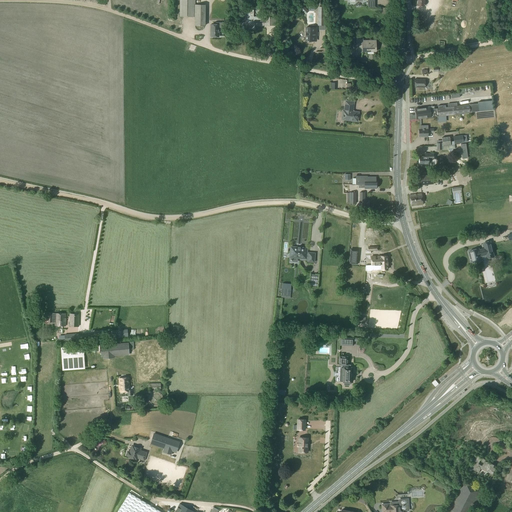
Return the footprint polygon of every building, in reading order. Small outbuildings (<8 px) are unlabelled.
[(179,0),(180,17),(195,17),(195,26),(198,26),(205,26),(205,6),(195,6),(195,0),(179,0)] [(444,7),(444,4),(431,3),(431,12),(440,12),(441,7),(444,7)] [(245,10),(245,23),(246,23),(246,29),(254,29),(254,24),(265,24),(265,26),(269,26),(269,18),(253,17),(253,10),(245,10)] [(211,24),(210,30),(211,30),(211,37),(219,37),(219,31),(223,31),(224,23),(216,23),(216,25),(211,24)] [(306,28),(306,41),(308,41),(308,42),(309,43),(311,43),(312,42),(312,41),(314,41),(314,37),(316,37),(316,29),(306,28)] [(362,39),(356,39),(356,46),(362,46),(362,51),(375,51),(375,43),(371,43),(371,41),(362,41),(362,39)] [(415,79),(415,88),(425,88),(425,79),(415,79)] [(343,111),(342,119),(351,121),(352,121),(353,121),(354,121),(355,121),(357,121),(357,119),(358,118),(358,117),(358,116),(358,115),(358,112),(352,112),(353,102),(345,101),(344,111),(343,111)] [(433,106),(415,108),(416,118),(429,117),(437,117),(445,116),(468,113),(467,105),(457,106),(456,103),(448,104),(448,107),(436,109),(435,107),(434,108),(433,106)] [(478,103),(471,104),(471,112),(479,111),(478,103)] [(419,129),(419,137),(427,137),(427,133),(434,133),(434,129),(427,129),(427,126),(419,126),(419,129)] [(454,142),(450,142),(450,146),(454,145),(454,144),(463,143),(467,142),(466,136),(462,136),(453,137),(454,142)] [(449,137),(441,138),(442,146),(442,147),(448,146),(450,146),(450,142),(449,137)] [(424,157),(419,157),(420,164),(428,164),(428,159),(433,159),(433,154),(424,154),(424,157)] [(432,176),(420,177),(421,184),(432,183),(432,176)] [(345,190),(343,190),(343,196),(345,196),(346,196),(346,203),(349,203),(349,204),(356,204),(356,193),(350,193),(349,190),(345,190)] [(421,193),(409,195),(411,206),(423,205),(421,193)] [(490,241),(484,243),(485,248),(486,252),(486,254),(493,252),(490,241)] [(291,247),(290,253),(291,253),(290,261),(297,262),(297,258),(306,259),(306,258),(308,258),(308,261),(314,262),(314,254),(309,253),(309,254),(306,254),(307,249),(291,247)] [(473,263),(482,260),(483,259),(481,254),(486,252),(485,248),(479,250),(479,249),(470,251),(470,252),(469,252),(471,259),(472,258),(473,263)] [(350,249),(349,264),(357,265),(358,250),(350,249)] [(371,257),(371,263),(371,265),(382,265),(382,266),(387,266),(387,256),(371,257)] [(319,275),(311,274),(310,287),(318,288),(319,275)] [(48,318),(48,322),(55,322),(55,325),(65,326),(66,314),(48,313),(48,318)] [(70,313),(69,326),(79,326),(79,314),(70,313)] [(128,329),(113,330),(113,338),(128,336),(128,329)] [(108,333),(95,334),(95,341),(108,340),(108,333)] [(78,334),(64,335),(65,340),(65,343),(93,341),(93,334),(78,335),(78,334)] [(128,343),(100,345),(101,357),(103,357),(103,358),(115,358),(115,356),(129,355),(128,343)] [(83,346),(60,348),(62,371),(85,369),(83,346)] [(339,356),(339,365),(345,365),(345,367),(343,367),(343,382),(344,383),(344,385),(349,385),(349,383),(351,383),(351,368),(350,368),(350,365),(347,365),(347,357),(339,356)] [(129,378),(119,378),(120,392),(128,392),(128,395),(132,395),(132,390),(130,390),(129,378)] [(153,433),(149,445),(163,449),(162,452),(171,455),(172,452),(175,453),(179,441),(153,433)] [(297,444),(297,446),(298,446),(298,447),(298,452),(307,452),(308,441),(307,441),(307,438),(299,438),(299,443),(298,443),(297,444)] [(127,454),(127,455),(128,456),(129,456),(128,457),(136,460),(137,458),(144,460),(146,453),(140,450),(140,448),(132,446),(130,452),(129,452),(128,452),(127,453),(127,454)] [(359,463),(369,454),(367,451),(357,461),(359,463)] [(471,462),(468,468),(485,477),(487,473),(492,476),(493,474),(497,466),(492,464),(491,465),(488,464),(488,463),(485,461),(484,461),(481,460),(482,458),(476,455),(472,463),(471,462)] [(510,490),(511,483),(511,481),(501,477),(498,486),(510,490)] [(463,482),(448,511),(472,511),(482,492),(463,482)] [(161,511),(130,492),(117,511),(161,511)] [(361,492),(357,501),(366,506),(371,497),(361,492)] [(388,504),(382,505),(382,511),(383,511),(390,511),(403,511),(403,510),(406,510),(406,508),(408,506),(408,499),(401,500),(399,502),(390,503),(391,505),(388,505),(388,504)] [(196,511),(180,503),(174,511),(196,511)]
